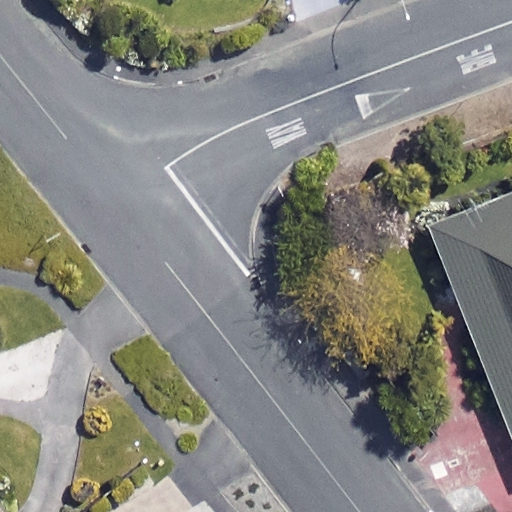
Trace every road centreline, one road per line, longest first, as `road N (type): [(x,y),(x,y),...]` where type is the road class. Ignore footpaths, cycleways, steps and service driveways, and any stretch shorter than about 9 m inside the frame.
road 1 (residential): [(511,21),(256,118),(162,167),(118,204)]
road 2 (residential): [(118,204),(358,511)]
road 3 (residential): [(0,57),(118,204)]
